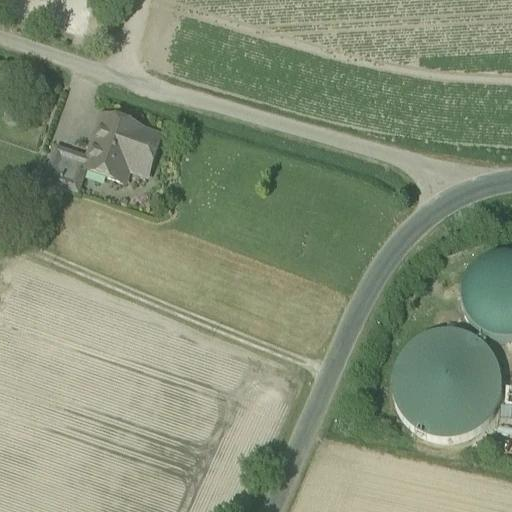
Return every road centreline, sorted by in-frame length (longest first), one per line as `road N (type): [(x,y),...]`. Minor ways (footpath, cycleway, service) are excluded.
road 1 (unclassified): [(0,39),(436,170),(475,191)]
road 2 (unclassified): [(273,511),(369,289),(440,210),(475,191)]
